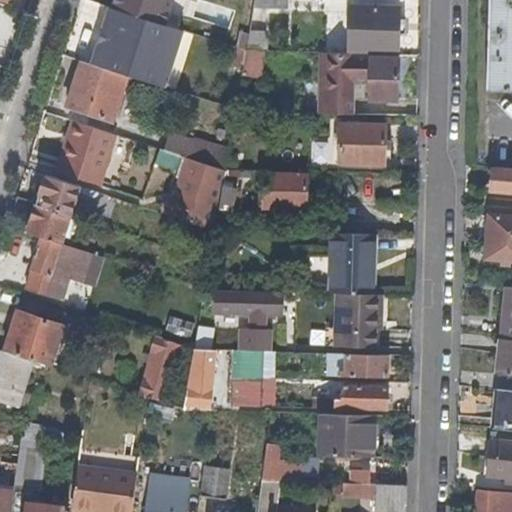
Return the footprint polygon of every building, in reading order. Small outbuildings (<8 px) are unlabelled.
[(135,4),(121,0),(101,0),(101,3),(109,7),(131,14),(135,4)] [(142,18),(147,0),(136,0),(135,4),(131,14),(142,18)] [(252,9),(253,0),(243,0),(237,35),(247,37),(248,32),(252,9)] [(286,10),(286,0),(253,0),(252,9),(286,10)] [(511,0),(488,0),(488,27),(486,90),(511,91),(511,0)] [(398,52),(400,5),(378,4),(376,6),(356,5),(354,51),(398,52)] [(165,89),(183,32),(142,18),(131,14),(109,7),(91,64),(125,76),(133,78),(165,89)] [(262,52),(262,33),(248,32),(247,37),(244,52),(260,52),(261,52),(262,52)] [(256,81),(261,52),(260,52),(244,52),(240,80),(256,81)] [(397,100),(398,62),(369,61),(369,55),(325,54),(324,96),(317,96),(316,114),(350,114),(351,80),(369,80),(368,100),(397,100)] [(117,103),(125,76),(91,64),(81,61),(66,107),(111,122),(117,103)] [(124,106),(133,78),(125,76),(117,103),(124,106)] [(100,189),(116,136),(72,122),(61,158),(65,160),(60,176),(100,189)] [(383,166),(383,126),(338,125),(337,165),(383,166)] [(228,153),(173,135),(166,153),(187,159),(225,171),(225,170),(227,154),(228,153)] [(183,172),(187,159),(166,153),(159,150),(155,163),(183,172)] [(224,173),(225,171),(187,159),(183,172),(170,217),(214,231),(220,202),(224,173)] [(511,170),(491,168),(490,195),(511,196),(511,170)] [(232,204),(236,175),(224,173),(220,202),(232,204)] [(305,209),(306,178),(264,176),(263,208),(277,209),(277,216),(297,217),(297,209),(305,209)] [(70,216),(77,195),(79,188),(45,177),(36,206),(70,216)] [(109,197),(79,188),(77,195),(107,204),(109,197)] [(60,244),(70,216),(36,206),(27,233),(35,236),(41,238),(60,244)] [(71,248),(80,220),(70,216),(60,244),(71,248)] [(511,262),(511,219),(488,217),(485,260),(511,262)] [(372,295),(373,234),(333,233),(332,294),(372,295)] [(36,253),(41,238),(35,236),(30,251),(36,253)] [(90,287),(100,257),(71,248),(60,244),(41,238),(36,253),(25,290),(60,302),(67,281),(90,287)] [(276,289),(276,278),(258,277),(258,289),(276,289)] [(511,289),(504,288),(503,305),(501,339),(511,340),(511,289)] [(227,311),(227,293),(216,293),(217,305),(222,305),(222,311),(227,311)] [(279,315),(279,295),(227,293),(227,311),(227,314),(279,315)] [(389,348),(391,304),(369,303),(369,308),(360,307),(359,319),(364,320),(369,319),(369,333),(368,347),(389,348)] [(501,339),(503,305),(495,304),(493,338),(501,339)] [(48,368),(59,328),(15,313),(1,353),(32,363),(48,368)] [(305,346),(305,330),(297,329),(296,345),(305,346)] [(335,346),(336,331),(314,330),(313,345),(335,346)] [(158,403),(176,345),(154,338),(136,396),(145,399),(158,403)] [(511,376),(511,340),(501,339),(498,376),(511,376)] [(192,357),(193,350),(186,348),(184,356),(187,357),(192,357)] [(206,366),(208,350),(193,350),(192,357),(190,368),(196,368),(201,368),(206,366)] [(257,380),(258,352),(233,351),(232,379),(257,380)] [(0,402),(18,408),(32,363),(1,353),(0,357),(0,402)] [(388,379),(388,364),(395,365),(395,356),(347,355),(346,371),(339,371),(339,377),(384,378),(388,379)] [(184,391),(190,368),(175,364),(169,387),(184,391)] [(210,406),(212,378),(195,375),(189,374),(186,389),(185,402),(210,406)] [(257,407),(257,380),(232,379),(231,407),(257,407)] [(387,411),(387,388),(343,387),(342,400),(335,400),(335,410),(387,411)] [(511,429),(511,390),(497,389),(494,428),(511,429)] [(335,410),(335,400),(317,399),(317,409),(335,410)] [(274,446),(278,413),(269,413),(265,445),(274,446)] [(372,458),(372,415),(319,414),(319,457),(372,458)] [(42,444),(44,430),(20,422),(18,441),(42,444)] [(38,490),(42,444),(18,441),(15,464),(14,469),(12,487),(38,490)] [(511,480),(511,445),(489,443),(486,477),(511,480)] [(302,484),(303,465),(276,462),(277,446),(274,446),(265,445),(260,482),(277,483),(302,484)] [(0,511),(8,511),(12,487),(14,469),(0,467),(0,511)] [(225,501),(228,471),(205,468),(200,497),(225,501)] [(130,511),(135,477),(76,469),(71,509),(71,510),(86,511),(130,511)] [(386,487),(386,474),(360,474),(360,486),(375,487),(386,487)] [(185,493),(187,481),(148,476),(147,487),(185,493)] [(274,511),(277,483),(260,482),(256,511),(274,511)] [(375,499),(375,487),(360,486),(341,486),(341,498),(375,499)] [(183,511),(185,493),(147,487),(143,511),(183,511)] [(406,508),(406,487),(386,487),(375,487),(375,499),(374,506),(406,508)] [(511,511),(511,496),(477,494),(475,511),(511,511)]
